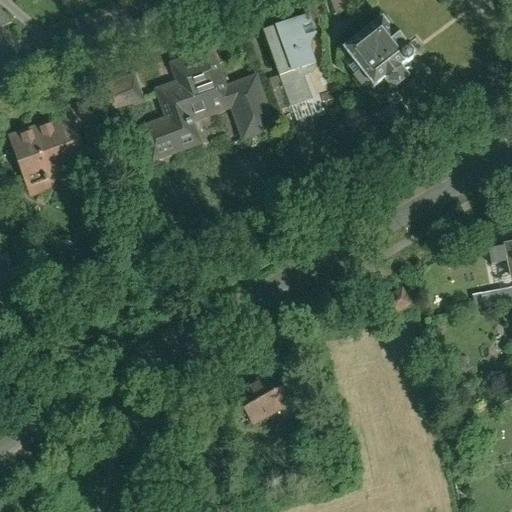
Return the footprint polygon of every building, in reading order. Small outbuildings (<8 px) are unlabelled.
[(274,62),(262,66),(274,98),(308,85),(299,62),(313,57),(295,7),(259,20),(274,62)] [(408,47),(383,14),(343,45),(373,85),(386,76),(393,86),(412,72),(404,62),(407,60),(412,61),(416,57),(417,52),(414,48),(408,47)] [(206,35),(164,49),(171,69),(150,76),(160,105),(133,114),(145,150),(197,132),(190,111),(227,98),(237,127),(271,115),(252,60),(219,71),(206,35)] [(47,107),(2,124),(24,186),(87,163),(73,124),(94,116),(83,88),(45,102),(47,107)] [(511,237),(483,243),(486,259),(502,256),(505,271),(511,269),(511,237)] [(30,238),(0,247),(0,257),(4,269),(36,259),(30,238)] [(492,303),(511,299),(511,276),(488,282),(492,303)] [(407,290),(381,298),(385,314),(412,306),(407,290)] [(236,395),(252,424),(290,402),(273,373),(236,395)]
